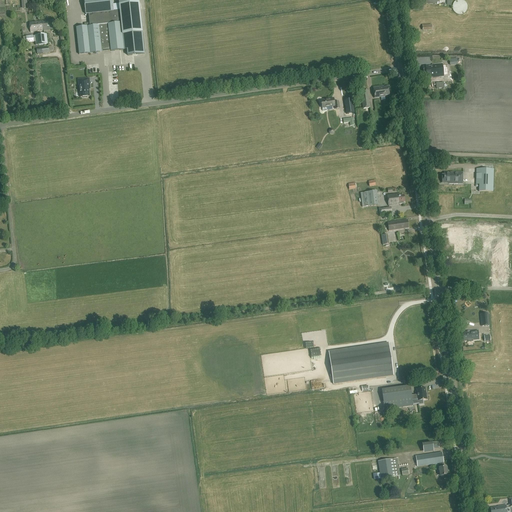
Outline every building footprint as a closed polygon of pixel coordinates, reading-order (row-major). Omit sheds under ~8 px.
[(90,26),(87,26),(76,27),(79,55),(102,52),(102,51),(111,50),(111,51),(127,49),(127,55),(145,54),(139,2),(119,5),(120,10),(114,11),(112,0),(84,0),(86,14),(88,14),(90,26)] [(44,29),(46,29),(46,31),(49,30),(49,29),(54,29),(53,20),(48,20),(48,21),(45,22),(45,21),(29,23),(30,32),(44,30),(44,29)] [(47,34),(35,35),(36,45),(48,44),(47,34)] [(444,76),(443,64),(432,65),(433,66),(424,67),(425,76),(431,76),(431,77),(434,77),(444,76)] [(79,88),(80,88),(80,97),(89,97),(89,87),(90,87),(89,79),(78,80),(79,88)] [(385,97),(385,96),(389,95),(388,87),(384,88),(383,87),(373,88),(375,98),(385,97)] [(360,91),(363,109),(371,108),(368,90),(360,91)] [(335,109),(340,108),(339,101),(332,102),(332,98),(327,99),(321,100),(322,108),(332,106),(332,107),(335,106),(335,109)] [(353,100),(345,101),(346,114),(354,113),(353,100)] [(479,191),(493,192),(494,169),(477,169),(476,184),(479,185),(479,191)] [(444,172),(444,175),(442,175),(442,183),(449,183),(449,184),(459,184),(459,172),(444,172)] [(360,193),(362,207),(379,205),(377,191),(360,193)] [(404,202),(405,202),(404,195),(401,195),(401,194),(387,195),(389,206),(397,205),(397,204),(399,204),(404,204),(404,202)] [(388,223),(389,231),(409,228),(407,220),(388,223)] [(474,251),(483,251),(484,237),(474,237),(474,251)] [(459,252),(468,253),(469,244),(471,245),(471,240),(460,238),(459,252)] [(478,264),(486,264),(486,261),(488,261),(488,256),(478,256),(478,264)] [(482,336),(491,335),(490,325),(482,325),(483,331),(482,331),(482,336)] [(478,330),(463,332),(464,341),(479,340),(478,330)] [(333,385),(393,376),(388,342),(328,351),(333,385)] [(418,399),(418,401),(427,399),(425,388),(416,389),(417,395),(411,395),(410,386),(382,390),(385,410),(413,406),(412,400),(418,399)] [(377,427),(386,425),(384,412),(374,413),(377,427)] [(438,442),(432,443),(432,442),(422,444),(423,453),(434,452),(433,449),(439,448),(438,442)] [(417,467),(435,464),(435,466),(438,465),(438,464),(439,464),(439,468),(440,476),(448,475),(446,467),(444,467),(443,463),(444,463),(442,452),(416,456),(417,467)] [(378,461),(380,473),(373,474),(374,480),(381,479),(395,477),(400,476),(397,458),(392,459),(378,461)]
